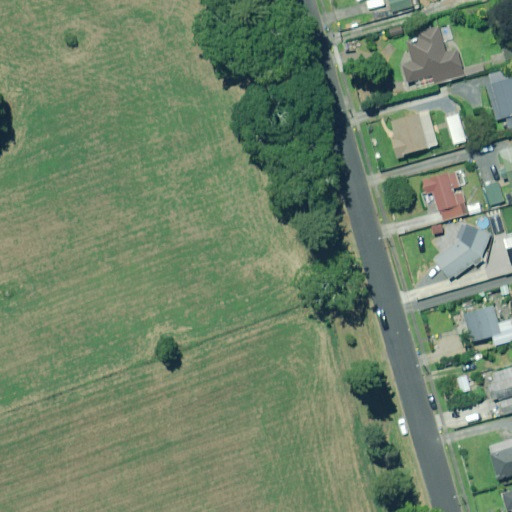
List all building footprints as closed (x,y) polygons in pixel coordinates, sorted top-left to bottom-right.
[(386,0),(383,0),(373,2),(376,12),(389,9),(386,0)] [(388,0),(392,13),(414,7),(411,0),(388,0)] [(436,85),(467,76),(460,49),(447,52),(440,26),(418,32),(420,38),(407,41),(413,62),(403,65),(408,82),(434,75),(436,85)] [(510,128),(511,127),(511,78),(487,86),(497,122),(507,119),(510,128)] [(397,156),(439,145),(430,111),(392,121),(395,135),(392,140),(397,156)] [(455,145),(467,141),(459,114),(447,117),(455,145)] [(511,148),(501,152),(511,186),(511,148)] [(434,193),(443,224),(472,216),(458,170),(423,180),(428,195),(434,193)] [(485,186),(491,205),(506,201),(500,181),(485,186)] [(481,201),(469,205),(472,216),(485,212),(481,201)] [(484,257),(492,234),(462,223),(456,240),(460,241),(435,260),(452,282),(484,257)] [(496,347),(511,342),(511,319),(499,323),(495,307),(464,315),(471,343),(493,338),(496,347)] [(511,368),(493,375),(504,416),(511,413),(511,368)] [(511,439),(489,446),(499,480),(511,475),(511,439)] [(511,492),(503,495),(507,511),(508,511),(511,510),(511,492)]
